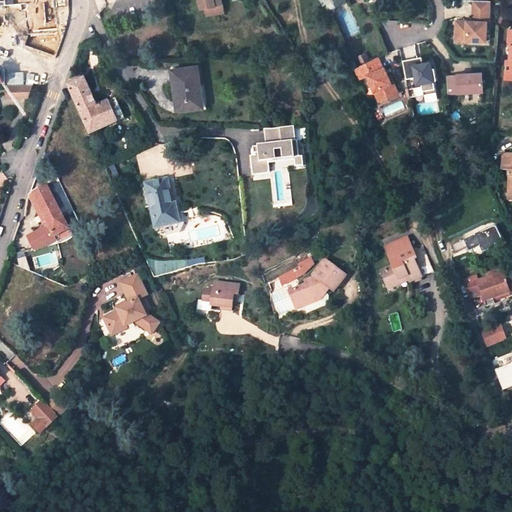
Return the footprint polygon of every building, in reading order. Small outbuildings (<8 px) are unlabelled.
[(198,0),(201,9),(205,9),(213,7),(223,5),(223,4),(222,4),(221,0),(198,0)] [(344,0),(319,0),(328,17),(334,14),(331,10),(347,3),(344,0)] [(490,21),(490,1),(473,1),(473,21),(456,21),(456,34),(456,40),(467,40),(486,40),(486,22),(490,21)] [(223,5),(213,7),(214,14),(224,12),(223,5)] [(378,57),(354,69),(359,79),(367,75),(379,101),(398,92),(393,82),(390,75),(388,76),(384,67),(383,68),(378,57)] [(418,57),(403,60),(407,78),(416,77),(418,83),(422,82),(424,94),(437,92),(434,80),(437,79),(435,67),(432,68),(431,61),(423,62),(422,57),(418,57)] [(343,72),(341,65),(329,68),(330,76),(343,72)] [(201,88),(198,67),(171,70),(177,111),(200,108),(198,88),(201,88)] [(483,91),(482,72),(457,74),(457,75),(447,76),(449,93),(483,91)] [(82,80),(79,76),(70,79),(68,85),(82,80)] [(97,106),(85,79),(68,85),(90,134),(125,119),(116,98),(97,106)] [(18,88),(4,89),(4,101),(18,101),(18,88)] [(18,88),(18,101),(25,101),(29,88),(18,88)] [(386,118),(404,109),(400,101),(382,109),(386,118)] [(268,131),(254,132),(254,157),(255,172),(275,171),(274,156),(269,156),(268,150),(269,145),(268,131)] [(146,185),(157,228),(179,223),(175,204),(173,205),(167,180),(146,185)] [(70,229),(46,185),(31,192),(47,221),(55,237),(70,229)] [(29,195),(43,223),(47,221),(31,192),(30,193),(29,195)] [(361,214),(370,210),(369,205),(361,207),(361,214)] [(495,227),(465,241),(472,257),(503,243),(495,227)] [(73,236),(70,229),(55,237),(58,243),(73,236)] [(390,259),(393,267),(382,272),(387,284),(408,276),(410,281),(421,277),(414,259),(416,257),(412,250),(390,259)] [(346,275),(325,259),(313,276),(315,277),(305,282),(306,285),(289,292),(295,305),(303,301),(305,306),(321,299),(317,292),(319,289),(326,293),(329,289),(334,292),(346,275)] [(304,275),(315,266),(313,261),(301,268),(304,275)] [(304,275),(301,268),(283,276),(287,283),(304,275)] [(159,325),(148,316),(147,317),(138,300),(147,296),(137,275),(120,284),(130,303),(117,310),(118,312),(103,318),(112,336),(127,329),(126,327),(135,323),(151,335),(159,325)] [(408,276),(387,284),(389,288),(409,280),(408,276)] [(465,281),(472,299),(482,295),(478,282),(479,281),(477,277),(465,281)] [(479,281),(478,282),(482,295),(487,307),(495,304),(495,302),(494,299),(510,293),(511,296),(511,295),(511,279),(506,281),(505,279),(495,282),(493,277),(479,281)] [(238,295),(239,286),(215,283),(214,291),(205,290),(204,301),(213,302),(212,306),(231,308),(232,301),(233,295),(238,295)] [(321,299),(326,293),(319,289),(317,292),(321,299)] [(495,302),(511,296),(510,293),(494,299),(495,302)] [(297,310),(305,306),(303,301),(295,305),(297,310)] [(486,348),(499,343),(493,328),(480,333),(486,348)] [(511,361),(493,367),(501,392),(511,388),(511,361)] [(57,396),(46,406),(58,418),(68,408),(57,396)] [(47,429),(58,418),(46,406),(42,402),(31,412),(38,420),(32,426),(40,434),(46,428),(47,429)]
